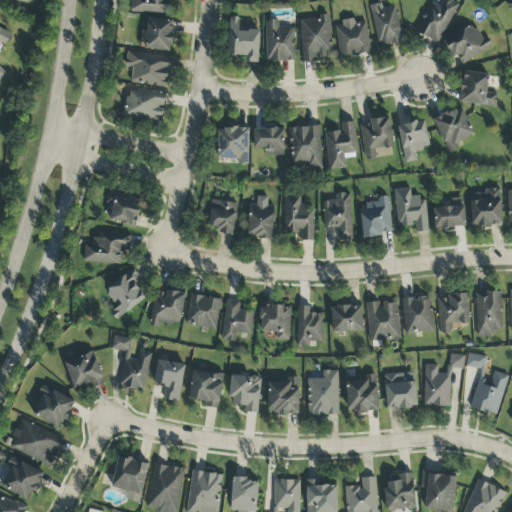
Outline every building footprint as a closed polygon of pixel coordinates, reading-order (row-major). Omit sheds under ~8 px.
[(170,15),(170,0),(131,0),(131,12),(170,15)] [(439,44),(459,3),(451,0),(442,0),(441,5),(431,1),(415,33),(439,44)] [(395,6),(381,8),(380,4),(370,6),(378,47),(402,42),(395,6)] [(246,57),(246,63),(258,64),(259,30),(239,29),(239,18),(230,17),(228,56),(246,57)] [(140,48),(170,52),(174,22),(148,18),(146,32),(142,32),(140,48)] [(301,63),(316,62),(316,57),(331,56),(330,18),(299,19),(301,63)] [(294,61),(293,27),(278,28),(278,20),(265,21),(267,62),(294,61)] [(367,22),(356,24),(355,21),(335,23),(338,57),(370,54),(367,22)] [(492,47),(487,37),(483,40),(474,24),(444,42),(458,67),(492,47)] [(12,34),(0,28),(0,80),(4,71),(0,69),(0,44),(1,42),(6,45),(12,34)] [(131,84),(167,88),(170,57),(127,53),(126,67),(132,68),(131,84)] [(461,104),(496,106),(496,94),(487,93),(488,74),(462,73),(461,104)] [(123,118),(160,123),(161,107),(164,108),(166,94),(127,89),(123,118)] [(433,120),(446,151),(475,139),(462,108),(433,120)] [(364,160),(376,159),(376,150),(393,148),(390,118),(369,120),(370,124),(360,125),(364,160)] [(424,121),(398,125),(405,163),(416,161),(414,151),(429,148),(424,121)] [(341,124),(341,131),(325,133),(328,170),(346,168),(345,159),(357,158),(354,122),(341,124)] [(289,128),(291,168),(321,167),(320,127),(289,128)] [(218,128),(217,160),(237,160),(237,165),(248,165),(249,129),(218,128)] [(265,156),(283,157),(284,129),(254,129),(253,150),(265,150),(265,156)] [(397,227),(415,226),(415,233),(427,232),(424,195),(411,196),(410,188),(394,190),(397,227)] [(470,202),(471,227),(501,226),(500,190),(478,191),(479,202),(470,202)] [(139,202),(125,200),(126,194),(107,192),(106,205),(111,205),(110,224),(137,226),(139,202)] [(352,240),(350,194),(336,194),(336,200),(323,201),(324,229),(338,228),(338,241),(352,240)] [(314,241),(313,206),(301,206),(300,196),(283,197),(284,234),(301,234),(302,242),(314,241)] [(247,238),(273,239),(274,206),(267,206),(268,197),(257,197),(256,205),(249,205),(247,238)] [(363,238),(392,234),(388,197),(377,198),(378,203),(359,205),(363,238)] [(434,229),(465,227),(463,199),(450,199),(450,207),(433,208),(434,229)] [(238,204),(211,200),(207,230),(234,234),(238,204)] [(125,265),(127,234),(99,233),(99,238),(93,238),(93,245),(84,245),(83,263),(125,265)] [(110,313),(115,320),(146,300),(135,282),(140,279),(134,270),(104,289),(116,309),(110,313)] [(180,323),(185,295),(155,290),(149,324),(171,328),(172,322),(180,323)] [(501,293),(475,293),(476,338),(493,338),(493,331),(502,331),(501,293)] [(439,334),(452,333),(451,325),(469,324),(467,294),(447,295),(447,299),(437,299),(439,334)] [(221,300),(190,295),(185,325),(215,331),(221,300)] [(434,333),(432,297),(402,299),(404,334),(434,333)] [(222,341),(235,343),(236,334),(251,336),(253,312),(239,310),(240,302),(226,300),(222,341)] [(367,303),(368,342),(399,340),(398,302),(367,303)] [(332,333),(362,332),(361,304),(338,305),(338,308),(331,309),(332,333)] [(289,341),(291,307),(261,306),(260,332),(272,333),(272,340),(289,341)] [(310,307),(297,307),(296,347),(311,347),(311,343),(322,343),(322,314),(310,314),(310,307)] [(132,340),(114,336),(111,350),(124,352),(118,386),(144,391),(151,354),(139,352),(137,361),(129,360),(132,340)] [(105,385),(94,352),(64,363),(74,390),(94,383),(96,388),(105,385)] [(472,411),(500,415),(505,375),(492,373),(492,380),(483,379),(486,357),(467,354),(466,368),(478,369),(472,411)] [(450,408),(451,369),(464,370),(464,356),(449,355),(448,375),(437,375),(438,366),(424,366),(423,407),(450,408)] [(163,400),(179,403),(185,366),(157,361),(153,385),(166,388),(163,400)] [(223,375),(192,371),(189,400),(206,402),(205,408),(219,409),(223,375)] [(307,379),(308,416),(338,415),(337,371),(322,372),(322,379),(307,379)] [(417,408),(415,373),(384,375),(386,409),(417,408)] [(230,405),(244,406),(243,413),(258,414),(260,378),(231,377),(230,405)] [(347,378),(347,412),(378,412),(377,378),(347,378)] [(299,414),(298,380),(268,380),(268,415),(299,414)] [(74,401),(42,389),(31,416),(63,429),(74,401)] [(51,466),(62,438),(20,421),(13,437),(15,438),(11,450),(51,466)] [(148,464),(117,458),(111,489),(127,492),(125,500),(140,503),(148,464)] [(42,474),(11,459),(0,483),(0,487),(30,501),(42,474)] [(176,511),(184,470),(154,465),(146,508),(157,510),(156,511),(176,511)] [(186,511),(217,511),(222,475),(192,471),(186,511)] [(453,511),(455,474),(422,472),(421,489),(426,489),(425,511),(443,511),(453,511)] [(386,511),(414,510),(413,474),(401,474),(401,482),(385,483),(386,511)] [(237,511),(256,511),(258,483),(248,483),(248,478),(232,478),(231,511),(237,511)] [(345,488),(345,511),(376,511),(375,478),(360,478),(361,487),(345,488)] [(277,511),(277,510),(287,510),(286,511),(299,511),(300,481),(274,480),(273,511),(277,511)] [(336,511),(337,486),(322,485),(322,480),(306,480),(305,511),(336,511)] [(464,511),(497,511),(504,490),(474,481),(464,511)] [(0,511),(24,511),(26,508),(0,495),(0,511)]
